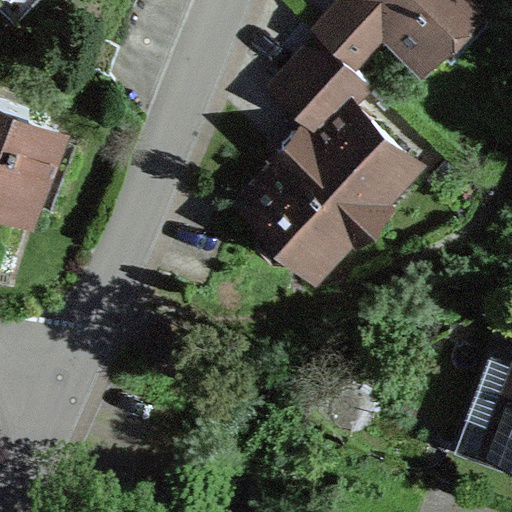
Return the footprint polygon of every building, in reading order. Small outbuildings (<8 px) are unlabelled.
[(27,0),(3,0),(17,12),(27,0)] [(394,22),(370,0),(332,0),(313,22),(323,31),(357,62),(394,22)] [(426,51),(472,0),(370,0),(394,22),(426,51)] [(65,22),(55,50),(112,70),(122,42),(65,22)] [(285,71),(329,112),(347,93),(351,97),(371,76),(357,62),(323,31),(285,71)] [(297,239),(316,257),(352,219),(367,219),(378,207),(378,191),(413,155),(351,97),(347,93),(329,112),(312,129),(294,128),(282,141),(285,158),(250,194),(268,211),(257,223),(259,236),(273,250),(287,250),(297,239)] [(0,196),(4,185),(34,196),(60,129),(26,117),(30,106),(0,94),(0,196)] [(172,319),(153,359),(182,372),(200,332),(172,319)] [(511,382),(491,439),(511,447),(511,382)]
